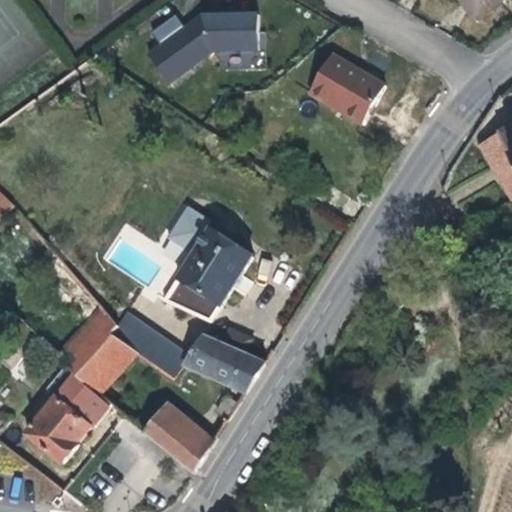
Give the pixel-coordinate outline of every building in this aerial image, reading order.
[(504,0),(461,0),(463,1),(476,21),(504,0)] [(215,51),(261,50),(261,16),(203,17),(186,30),(177,16),(153,34),(162,47),(150,55),(171,84),(215,51)] [(365,126),(388,87),(366,74),(365,76),(356,70),(358,69),(336,55),(312,94),(365,126)] [(511,127),(501,134),(511,152),(511,127)] [(511,152),(501,134),(481,146),(511,198),(511,152)] [(0,220),(15,206),(0,190),(0,220)] [(235,287),(255,257),(232,242),(233,240),(232,233),(223,228),(216,229),(215,232),(211,230),(165,302),(212,323),(235,287)] [(101,395),(138,353),(139,352),(114,335),(121,327),(105,308),(58,359),(100,396),(101,395)] [(185,367),(159,347),(164,340),(129,317),(121,327),(114,335),(139,352),(177,379),(185,367)] [(248,353),(254,339),(231,329),(225,342),(248,353)] [(249,393),(268,362),(248,353),(225,342),(207,334),(187,364),(220,379),(249,393)] [(64,465),(82,444),(80,442),(85,435),(93,426),(56,396),(26,433),(64,465)] [(231,421),(241,405),(228,396),(217,412),(231,421)] [(213,449),(165,410),(160,411),(157,415),(153,412),(149,412),(140,427),(173,455),(196,475),(213,449)]
